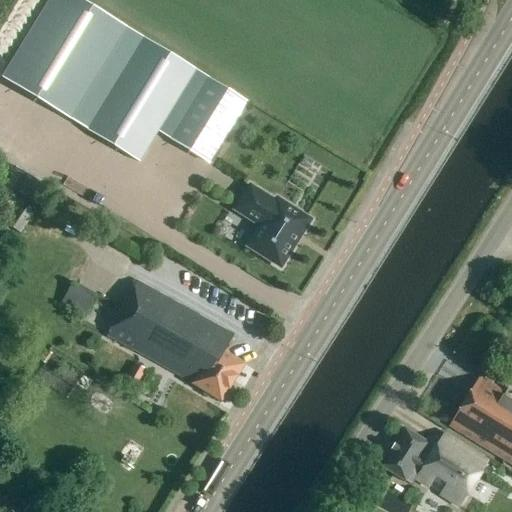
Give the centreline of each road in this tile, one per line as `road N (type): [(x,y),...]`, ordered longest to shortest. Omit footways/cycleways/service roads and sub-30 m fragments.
road 1 (primary): [(200,511),(511,18)]
road 2 (unclassified): [(320,511),(511,209)]
